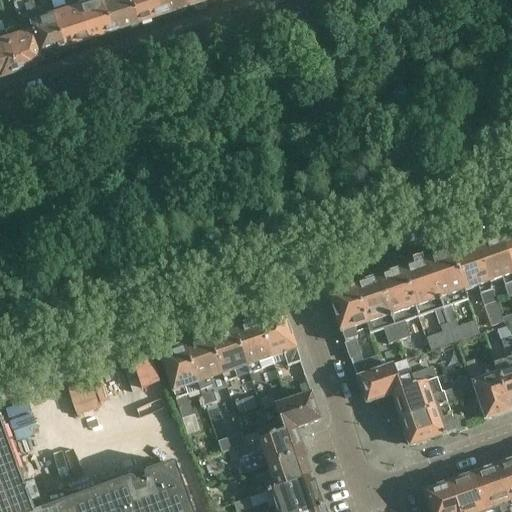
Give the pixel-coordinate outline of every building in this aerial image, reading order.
[(65,0),(69,10),(53,16),(65,51),(90,42),(76,0),(65,0)] [(76,0),(90,42),(114,35),(102,0),(101,0),(87,5),(85,0),(76,0)] [(102,0),(114,35),(139,26),(130,0),(102,0)] [(130,0),(139,26),(163,18),(156,0),(130,0)] [(156,0),(163,18),(188,10),(184,0),(156,0)] [(184,0),(188,10),(214,1),(213,0),(184,0)] [(24,7),(26,16),(40,59),(65,51),(53,16),(39,21),(33,4),(24,7)] [(22,36),(8,40),(18,75),(34,69),(33,67),(42,64),(26,16),(17,18),(20,27),(19,27),(22,36)] [(0,78),(1,78),(2,80),(18,75),(8,40),(0,42),(0,78)] [(511,234),(511,235),(506,237),(504,239),(502,239),(502,238),(501,239),(511,271),(511,234)] [(477,247),(476,247),(490,285),(501,281),(508,300),(511,299),(511,301),(511,271),(501,239),(492,242),(491,244),(488,243),(482,245),(480,248),(478,247),(477,247)] [(496,304),(490,285),(476,247),(468,250),(467,252),(463,252),(458,254),(456,256),(453,256),(453,255),(452,256),(468,303),(481,298),(484,309),(496,304)] [(469,303),(468,303),(452,256),(449,257),(445,256),(439,258),(438,261),(427,264),(449,327),(457,324),(452,309),(469,303)] [(403,273),(420,321),(435,315),(447,349),(455,346),(449,327),(427,264),(416,268),(413,267),(407,269),(405,272),(403,273)] [(420,321),(403,273),(400,274),(397,273),(391,275),(389,278),(379,281),(400,343),(410,340),(405,326),(420,321)] [(400,343),(379,281),(367,285),(364,284),(358,286),(356,289),(354,290),(367,328),(371,337),(384,333),(389,347),(400,343)] [(367,328),(354,290),(332,297),(330,301),(350,361),(360,358),(354,342),(358,340),(355,332),(367,328)] [(274,317),(258,323),(273,368),(285,363),(287,369),(300,364),(285,319),(281,317),(275,319),(274,317)] [(273,368),(258,323),(233,331),(249,375),(249,377),(261,373),(261,372),(273,368)] [(249,375),(233,331),(209,339),(226,386),(230,400),(235,398),(230,384),(238,381),(237,380),(249,375)] [(226,386),(209,339),(206,341),(205,339),(195,342),(196,344),(185,348),(200,392),(205,408),(216,404),(213,394),(214,394),(213,391),(226,386)] [(511,340),(501,344),(508,362),(493,367),(497,378),(510,414),(511,413),(511,340)] [(200,392),(185,348),(182,349),(181,347),(171,350),(172,352),(160,357),(166,376),(183,419),(194,415),(187,397),(190,396),(200,392)] [(381,371),(377,359),(352,368),(357,380),(381,371)] [(484,383),(477,362),(466,366),(472,386),(482,414),(485,423),(510,414),(497,378),(484,383)] [(405,363),(393,367),(381,371),(357,380),(365,404),(369,406),(392,398),(425,386),(421,374),(411,378),(405,363)] [(438,381),(425,386),(392,398),(400,422),(447,407),(455,404),(455,403),(466,399),(463,391),(452,395),(451,392),(442,396),(438,381)] [(320,419),(311,396),(275,409),(280,423),(256,431),(260,443),(295,431),(318,424),(320,419)] [(273,397),(259,402),(262,412),(277,407),(273,397)] [(449,414),(447,407),(400,422),(408,446),(413,448),(467,429),(462,415),(452,418),(450,413),(449,414)] [(485,423),(482,414),(471,418),(474,426),(485,423)] [(199,433),(195,417),(183,421),(188,437),(199,433)] [(0,511),(191,511),(190,507),(191,507),(190,503),(189,504),(188,504),(187,500),(188,499),(187,496),(186,496),(175,466),(173,466),(172,466),(146,475),(146,476),(144,477),(146,482),(135,486),(133,481),(130,482),(130,481),(104,491),(104,492),(102,492),(102,491),(75,501),(76,502),(74,502),(47,511),(45,511),(46,511),(45,511),(33,511),(32,511),(31,511),(30,507),(31,506),(24,488),(23,488),(23,486),(24,486),(14,459),(13,460),(13,458),(4,431),(3,432),(0,423),(0,511)] [(304,456),(295,431),(260,443),(239,450),(242,460),(254,456),(259,471),(267,468),(304,456)] [(312,479),(304,456),(267,468),(273,483),(253,490),(257,499),(312,479)] [(511,511),(511,464),(496,470),(510,511),(511,511)] [(510,511),(496,470),(473,478),(484,511),(510,511)] [(484,511),(473,478),(449,486),(457,511),(484,511)] [(318,511),(323,511),(312,479),(257,499),(248,502),(234,507),(235,511),(246,511),(251,511),(272,504),(274,509),(268,511),(267,511),(318,511)] [(457,511),(449,486),(428,493),(426,498),(430,511),(457,511)]
